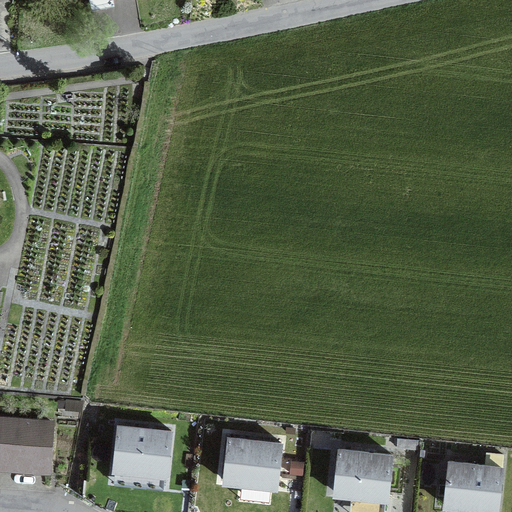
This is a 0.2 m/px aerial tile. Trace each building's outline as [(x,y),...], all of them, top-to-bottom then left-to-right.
[(0,463),(46,467),(47,444),(50,445),(52,422),(0,417),(0,463)] [(171,430),(118,424),(113,469),(166,475),(171,430)] [(276,487),(281,442),(228,436),(223,481),(276,487)] [(392,454),(339,448),(334,493),(387,499),(392,454)] [(497,511),(502,466),(449,460),(444,505),(497,511)]
